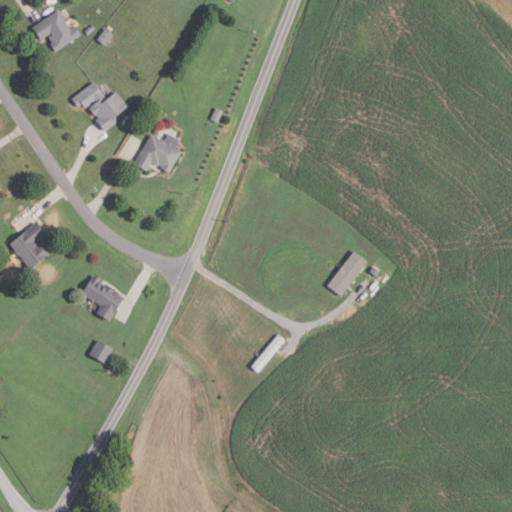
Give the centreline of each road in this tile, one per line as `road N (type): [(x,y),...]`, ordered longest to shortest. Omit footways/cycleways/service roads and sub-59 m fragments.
road 1 (residential): [(62,511),(188,276),(298,0)]
road 2 (residential): [(188,276),(93,221),(0,87)]
road 3 (track): [(256,511),(226,490),(206,386),(153,348)]
